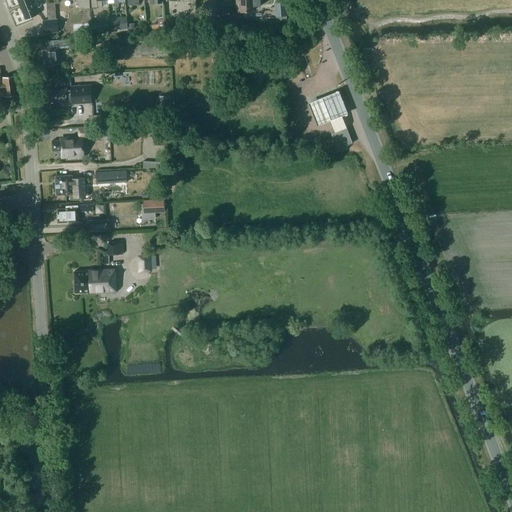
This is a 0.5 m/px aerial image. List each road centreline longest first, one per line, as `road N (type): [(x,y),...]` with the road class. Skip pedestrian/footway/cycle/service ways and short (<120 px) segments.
road 1 (primary): [(511,496),(319,0)]
road 2 (tertiary): [(53,511),(43,459),(31,198)]
road 3 (tertiary): [(31,198),(22,72),(0,9)]
